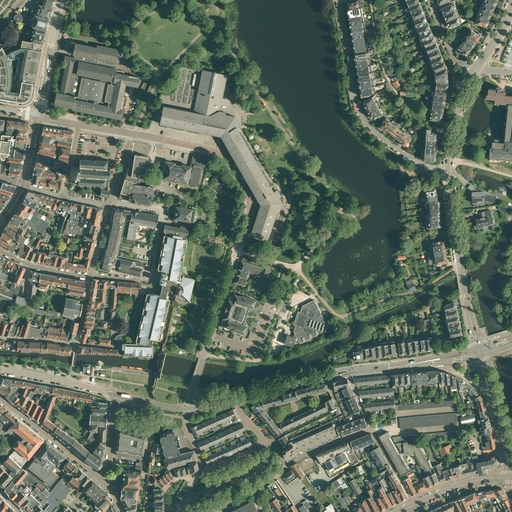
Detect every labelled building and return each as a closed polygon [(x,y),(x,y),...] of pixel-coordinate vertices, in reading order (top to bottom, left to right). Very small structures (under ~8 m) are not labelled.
[(42,0),(43,0),(42,6),(52,9),(55,0),(42,0)] [(348,5),(348,10),(362,8),(363,7),(363,6),(363,4),(362,4),(362,2),(360,2),(360,0),(357,1),(358,3),(357,2),(349,4),(348,5)] [(483,2),(480,9),(492,14),(495,7),(483,2)] [(420,3),(408,8),(406,8),(409,15),(422,9),(420,3)] [(442,8),(445,15),(457,10),(455,5),(453,6),(452,4),(442,8)] [(35,15),(49,19),(52,9),(42,6),(40,5),(38,10),(37,13),(36,15),(35,15)] [(362,8),(348,10),(349,17),(363,15),(362,8)] [(422,9),(409,15),(410,14),(412,21),(413,20),(425,15),(422,9)] [(480,9),(477,15),(490,20),(492,14),(480,9)] [(457,10),(445,15),(447,22),(460,16),(459,14),(457,10)] [(30,26),(31,22),(33,23),(32,26),(32,27),(46,30),(49,19),(35,15),(34,19),(32,18),(22,20),(22,19),(22,18),(22,17),(22,16),(21,15),(21,14),(19,14),(17,14),(16,14),(15,15),(14,16),(14,17),(14,19),(14,20),(15,21),(16,22),(30,26)] [(363,15),(349,17),(350,24),(364,22),(363,15)] [(425,15),(413,20),(416,28),(428,23),(425,15)] [(490,20),(477,15),(475,22),(487,27),(490,20)] [(460,16),(447,22),(450,27),(452,27),(462,23),(460,16)] [(364,22),(350,24),(352,31),(365,29),(364,22)] [(428,23),(416,28),(419,35),(431,30),(428,23)] [(32,27),(30,34),(44,37),(46,30),(32,27)] [(365,29),(352,31),(353,38),(366,35),(365,29)] [(470,29),(466,35),(476,43),(481,36),(481,35),(481,34),(479,33),(478,33),(477,33),(470,29)] [(431,30),(419,35),(422,41),(434,36),(431,30)] [(30,34),(29,41),(31,41),(31,42),(43,44),(44,37),(30,34)] [(366,35),(353,38),(354,45),(367,42),(366,35)] [(463,37),(461,40),(461,41),(472,49),(472,48),(474,48),(475,46),(474,45),(476,43),(466,35),(464,38),(463,37)] [(434,36),(422,41),(420,42),(422,48),(424,48),(436,43),(434,36)] [(0,100),(1,101),(9,102),(19,104),(21,105),(22,105),(23,104),(25,104),(26,104),(27,103),(28,103),(29,102),(30,101),(31,100),(32,99),(33,98),(33,97),(33,96),(34,95),(34,92),(37,75),(40,59),(43,44),(31,42),(22,40),(21,47),(6,54),(4,50),(2,47),(0,47),(0,100)] [(472,49),(461,41),(457,47),(464,52),(463,52),(463,54),(465,55),(467,55),(467,54),(468,55),(472,49)] [(367,42),(354,45),(355,51),(356,51),(367,50),(369,49),(367,42)] [(73,54),(72,57),(65,55),(64,61),(66,62),(60,93),(57,92),(54,103),(62,105),(68,106),(72,107),(72,109),(97,114),(120,119),(121,114),(123,113),(124,111),(122,109),(120,109),(125,84),(137,87),(139,77),(124,74),(124,72),(116,70),(117,66),(115,65),(115,63),(116,63),(119,49),(97,45),(97,47),(75,43),(74,50),(70,49),(69,53),(73,54)] [(436,43),(424,48),(427,54),(439,49),(436,43)] [(439,49),(427,54),(430,60),(442,55),(439,49)] [(355,54),(356,61),(370,58),(369,52),(367,52),(366,52),(355,54)] [(442,55),(430,60),(432,66),(444,61),(442,55)] [(370,58),(356,61),(357,68),(371,66),(370,58)] [(444,61),(432,66),(435,72),(447,67),(444,61)] [(371,66),(357,68),(358,75),(372,73),(371,66)] [(434,73),(435,77),(448,76),(447,68),(447,67),(435,72),(435,73),(434,73)] [(160,124),(199,132),(200,131),(204,131),(209,132),(209,133),(219,135),(219,134),(221,135),(222,135),(220,136),(255,195),(256,195),(260,201),(262,205),(262,206),(260,205),(251,234),(260,237),(260,238),(267,241),(278,210),(279,211),(282,202),(279,198),(281,197),(277,191),(274,193),(239,133),(236,128),(240,126),(234,117),(225,115),(226,113),(220,112),(224,93),(228,94),(230,85),(225,84),(227,75),(203,70),(201,79),(197,78),(195,86),(199,88),(194,112),(164,106),(162,116),(161,116),(160,124)] [(372,73),(358,75),(360,82),(373,80),(372,73)] [(448,76),(435,77),(435,82),(436,82),(448,84),(448,76)] [(373,80),(360,82),(361,88),(374,86),(373,80)] [(150,81),(143,97),(144,98),(150,84),(156,90),(151,103),(152,104),(158,88),(150,81)] [(436,82),(434,89),(447,91),(448,84),(436,82)] [(374,86),(361,88),(361,93),(360,93),(361,96),(362,96),(362,97),(371,95),(371,94),(373,93),(373,91),(375,90),(374,86)] [(511,95),(505,95),(506,92),(504,92),(504,90),(501,90),(501,89),(500,88),(500,87),(499,87),(497,87),(496,89),(489,89),(488,94),(487,94),(486,98),(495,99),(495,104),(499,104),(499,103),(506,104),(506,103),(510,104),(506,140),(491,138),(489,159),(511,160),(511,95)] [(433,96),(446,98),(447,91),(434,89),(434,91),(433,91),(432,95),(433,96)] [(367,108),(378,101),(375,95),(373,97),(364,102),(365,104),(364,104),(367,108)] [(433,96),(432,103),(445,105),(446,98),(433,96)] [(378,101),(367,108),(368,110),(370,113),(370,114),(382,107),(378,101)] [(445,105),(432,103),(434,103),(433,110),(444,111),(445,105)] [(382,107),(370,114),(372,118),(373,117),(374,119),(380,116),(380,117),(386,114),(382,107)] [(432,110),(431,115),(431,119),(437,120),(438,123),(440,123),(442,121),(444,111),(433,110),(430,110),(432,110)] [(383,128),(385,130),(392,122),(387,118),(386,119),(385,118),(382,122),(383,122),(380,126),(380,127),(382,129),(383,128)] [(392,122),(385,130),(386,130),(386,129),(391,133),(398,124),(393,120),(392,122)] [(17,128),(28,129),(29,123),(18,121),(17,128)] [(398,124),(391,133),(396,137),(402,128),(398,124)] [(55,137),(55,136),(56,129),(49,128),(43,127),(41,135),(47,136),(55,137)] [(402,128),(396,137),(400,141),(407,132),(402,128)] [(64,130),(56,129),(55,136),(55,137),(58,138),(58,139),(71,143),(74,131),(64,130)] [(423,140),(424,140),(437,141),(438,133),(435,133),(434,131),(431,131),(432,129),(427,129),(426,136),(424,135),(423,140)] [(407,132),(400,141),(403,142),(402,143),(405,145),(405,144),(406,145),(408,141),(409,142),(412,139),(411,138),(413,136),(407,132)] [(17,157),(23,158),(26,136),(15,134),(15,135),(12,135),(11,135),(1,134),(0,142),(0,156),(1,157),(1,158),(6,159),(7,156),(12,156),(17,157)] [(58,138),(55,137),(47,136),(41,135),(40,141),(48,143),(57,145),(58,139),(58,138)] [(70,150),(71,143),(58,139),(57,145),(56,146),(70,150)] [(56,146),(57,145),(48,143),(40,141),(39,146),(47,148),(56,150),(56,146)] [(55,154),(56,154),(59,155),(68,157),(70,150),(56,146),(56,150),(55,154)] [(38,149),(37,154),(55,158),(56,154),(55,154),(38,149)] [(437,154),(423,153),(422,152),(422,159),(424,159),(424,160),(430,160),(430,161),(434,161),(436,160),(436,154),(437,154)] [(37,154),(36,162),(48,166),(52,167),(53,162),(56,163),(57,159),(54,158),(55,158),(37,154)] [(123,199),(137,202),(151,204),(152,198),(154,198),(155,194),(153,194),(154,187),(140,185),(141,182),(142,182),(143,180),(141,180),(141,178),(145,178),(148,157),(135,154),(134,160),(131,159),(126,175),(125,175),(125,177),(125,178),(119,198),(123,199)] [(206,167),(208,157),(193,154),(191,167),(166,161),(166,162),(163,161),(160,177),(162,178),(171,180),(179,182),(180,182),(187,183),(188,183),(190,183),(190,184),(198,185),(201,170),(203,170),(203,167),(206,167)] [(79,167),(75,167),(71,167),(70,176),(76,176),(75,184),(78,184),(78,185),(79,185),(79,184),(84,184),(84,186),(85,186),(85,184),(89,185),(89,186),(90,186),(90,185),(95,185),(94,186),(95,186),(95,185),(100,185),(99,187),(100,187),(100,190),(101,190),(101,192),(100,196),(105,197),(109,198),(110,191),(109,191),(110,180),(109,179),(112,177),(113,177),(113,176),(112,176),(112,173),(113,173),(113,172),(112,172),(110,170),(111,169),(110,170),(107,169),(108,161),(109,160),(108,160),(107,161),(107,159),(101,159),(101,160),(97,160),(97,159),(91,158),(91,160),(86,159),(86,158),(85,159),(80,159),(79,158),(79,159),(80,160),(79,167)] [(6,163),(6,161),(1,161),(0,172),(0,173),(8,175),(9,168),(7,167),(7,164),(6,163)] [(9,168),(20,170),(22,164),(10,162),(9,168)] [(36,162),(34,167),(38,168),(54,172),(55,167),(52,167),(52,168),(48,167),(48,166),(36,162)] [(38,168),(34,167),(33,174),(44,177),(49,178),(53,179),(55,173),(54,172),(38,168)] [(65,175),(66,170),(55,167),(54,172),(55,173),(65,175)] [(20,170),(9,168),(8,175),(18,177),(19,176),(20,170)] [(64,181),(65,175),(55,173),(53,179),(54,179),(57,179),(58,180),(64,181)] [(42,185),(44,177),(33,174),(31,182),(42,185)] [(14,190),(16,186),(0,181),(0,187),(0,188),(8,190),(13,192),(14,190)] [(495,203),(496,198),(484,195),(484,191),(480,192),(480,191),(478,190),(477,190),(476,190),(475,189),(472,187),(471,185),(468,188),(469,188),(470,189),(471,190),(472,191),(471,193),(474,194),(474,197),(473,197),(473,203),(478,203),(478,201),(484,201),(484,200),(495,203)] [(0,188),(0,193),(6,195),(10,197),(13,192),(8,190),(0,188)] [(424,193),(420,193),(421,197),(424,196),(437,194),(437,189),(435,188),(425,189),(423,190),(424,193)] [(28,191),(25,196),(36,202),(40,194),(29,191),(28,191)] [(0,203),(5,205),(10,197),(6,195),(0,193),(0,203)] [(45,195),(40,194),(36,202),(37,203),(40,205),(45,195)] [(49,197),(45,195),(40,205),(43,207),(44,207),(49,197)] [(35,206),(37,203),(36,202),(25,196),(21,202),(34,208),(36,211),(37,208),(36,207),(35,206)] [(55,198),(49,197),(44,207),(49,208),(48,209),(49,210),(50,207),(55,198)] [(54,213),(60,200),(55,198),(50,207),(49,210),(50,211),(54,213)] [(62,208),(66,201),(61,200),(58,207),(62,208)] [(62,208),(62,209),(64,210),(62,213),(56,210),(55,212),(62,215),(56,235),(63,236),(64,230),(67,219),(66,219),(66,218),(65,218),(70,202),(68,202),(66,201),(62,208)] [(34,208),(21,202),(19,206),(41,218),(43,215),(36,211),(34,208)] [(69,233),(72,233),(72,234),(74,233),(79,234),(77,239),(80,240),(81,234),(82,230),(83,228),(84,222),(82,222),(81,226),(77,225),(74,224),(76,217),(75,217),(78,204),(70,202),(65,218),(66,218),(66,217),(66,215),(67,216),(68,212),(71,213),(69,218),(68,218),(68,219),(67,219),(64,230),(68,231),(68,232),(69,233)] [(78,210),(77,213),(76,217),(74,224),(77,225),(78,221),(80,221),(82,214),(85,205),(79,204),(78,210)] [(82,222),(84,222),(89,223),(91,214),(92,212),(93,207),(85,205),(82,214),(80,221),(82,222)] [(45,220),(41,218),(19,206),(15,212),(16,212),(46,228),(48,225),(51,219),(47,217),(45,220)] [(197,216),(197,215),(197,214),(197,213),(196,213),(196,212),(197,207),(190,206),(190,208),(176,206),(176,207),(175,207),(174,207),(174,210),(174,211),(175,211),(174,219),(189,221),(189,222),(190,222),(189,223),(195,224),(195,219),(196,218),(197,216)] [(101,216),(103,209),(93,207),(92,212),(91,214),(101,216)] [(133,262),(116,258),(125,218),(130,219),(132,211),(113,207),(110,221),(111,222),(105,248),(104,248),(100,269),(111,271),(111,269),(116,270),(116,271),(130,273),(141,276),(143,266),(141,266),(142,263),(133,261),(133,262)] [(132,211),(130,219),(127,241),(138,243),(138,241),(135,240),(137,227),(135,227),(136,224),(156,227),(158,219),(159,215),(132,211)] [(480,219),(476,219),(477,225),(474,225),(475,229),(483,228),(482,225),(493,223),(490,211),(479,212),(480,219)] [(39,231),(43,233),(44,232),(46,228),(16,212),(13,217),(24,223),(24,222),(35,228),(39,231)] [(89,223),(99,226),(101,216),(91,214),(89,223)] [(22,226),(24,223),(13,217),(10,221),(18,226),(21,227),(24,229),(25,228),(22,226)] [(440,219),(427,221),(427,228),(430,228),(440,227),(441,225),(440,219)] [(18,227),(18,226),(10,221),(6,227),(15,232),(18,227)] [(83,228),(85,228),(95,231),(98,231),(99,226),(89,223),(84,222),(83,228)] [(164,224),(164,225),(165,225),(164,231),(163,231),(165,232),(165,235),(164,235),(158,270),(165,271),(165,274),(162,273),(161,276),(162,277),(161,279),(161,278),(160,282),(160,283),(158,294),(147,294),(136,341),(136,343),(125,343),(123,343),(123,338),(125,338),(125,334),(122,334),(119,334),(117,335),(116,336),(115,338),(114,339),(113,342),(113,345),(122,346),(122,348),(125,349),(124,355),(152,356),(153,346),(151,345),(152,342),(159,344),(170,299),(168,299),(170,292),(172,293),(174,293),(177,294),(178,294),(179,294),(180,294),(180,293),(181,293),(181,292),(183,293),(182,294),(182,293),(182,294),(190,302),(191,302),(190,301),(195,279),(184,277),(184,275),(182,279),(180,278),(187,239),(186,239),(187,235),(188,236),(189,229),(187,228),(188,227),(187,227),(181,226),(180,225),(181,224),(175,223),(174,226),(164,224)] [(15,232),(6,227),(3,233),(7,235),(10,237),(12,238),(12,237),(16,239),(19,234),(18,234),(17,236),(14,235),(15,232)] [(21,227),(18,234),(19,234),(23,236),(26,230),(24,229),(21,227)] [(82,235),(83,236),(84,236),(96,239),(98,231),(95,231),(85,228),(83,228),(82,230),(85,230),(85,231),(83,231),(82,235)] [(3,233),(0,236),(0,238),(10,244),(13,245),(16,239),(12,237),(12,238),(10,237),(7,235),(3,233)] [(25,237),(23,236),(19,234),(16,239),(13,245),(10,251),(16,254),(22,243),(25,238),(25,237)] [(27,237),(27,239),(25,238),(22,243),(25,245),(23,249),(25,251),(22,257),(26,259),(32,247),(27,244),(30,239),(27,237)] [(0,245),(7,249),(9,246),(10,244),(0,238),(0,245)] [(93,249),(95,242),(85,240),(84,247),(81,247),(87,249),(87,247),(93,249)] [(431,244),(432,251),(445,248),(444,241),(441,242),(440,241),(436,242),(437,243),(431,244)] [(20,256),(23,249),(25,245),(22,243),(16,254),(20,256)] [(31,261),(32,261),(37,250),(36,249),(33,248),(32,247),(26,259),(31,261)] [(429,258),(433,258),(446,255),(445,248),(432,251),(433,255),(429,255),(429,258)] [(44,264),(51,265),(54,251),(50,249),(49,254),(48,254),(48,253),(44,264)] [(33,261),(38,263),(42,251),(37,250),(38,250),(37,250),(32,261),(33,261)] [(41,263),(44,264),(48,253),(42,251),(38,263),(41,263)] [(51,265),(56,266),(58,261),(59,255),(54,254),(54,251),(51,265)] [(56,266),(63,268),(66,257),(59,255),(58,261),(56,266)] [(446,255),(433,258),(433,261),(434,261),(434,264),(435,265),(437,265),(439,266),(441,265),(442,264),(442,263),(448,262),(446,255)] [(11,269),(14,262),(9,260),(9,261),(6,270),(5,273),(6,274),(8,271),(8,270),(10,271),(11,269)] [(237,275),(235,283),(245,286),(245,285),(249,272),(259,275),(261,268),(262,268),(262,267),(242,261),(239,269),(239,268),(237,274),(237,275)] [(21,266),(18,264),(15,270),(14,272),(12,276),(15,278),(21,266)] [(15,278),(12,283),(12,284),(10,290),(10,291),(16,290),(21,277),(23,275),(26,268),(21,266),(15,278)] [(21,277),(16,290),(18,291),(17,296),(22,297),(23,286),(30,270),(26,268),(23,275),(25,276),(24,278),(21,277)] [(40,273),(30,270),(23,286),(22,297),(25,297),(24,302),(22,308),(23,308),(24,308),(33,310),(34,308),(38,286),(40,273)] [(0,271),(0,277),(5,280),(12,283),(15,278),(12,276),(11,277),(10,279),(8,278),(9,276),(6,274),(5,273),(0,271)] [(53,275),(40,273),(38,286),(51,288),(52,283),(53,275)] [(70,278),(53,275),(52,283),(67,286),(67,287),(68,287),(70,278)] [(71,293),(78,294),(84,295),(84,294),(85,294),(85,291),(84,291),(86,281),(70,278),(68,287),(67,287),(67,292),(69,292),(69,293),(71,293)] [(101,285),(102,280),(101,280),(99,279),(93,279),(91,287),(97,288),(99,288),(101,288),(101,285)] [(406,282),(408,286),(411,291),(417,290),(411,279),(406,282)] [(132,283),(125,282),(123,295),(125,295),(125,292),(130,293),(132,283)] [(140,283),(132,283),(130,293),(135,293),(135,296),(137,296),(138,294),(140,283)] [(0,296),(1,295),(4,298),(7,300),(10,302),(11,303),(15,305),(22,308),(24,302),(25,297),(22,297),(17,296),(18,291),(16,290),(10,291),(5,291),(0,289),(0,296)] [(161,351),(163,352),(177,294),(174,293),(161,351)] [(223,318),(223,319),(222,322),(222,323),(222,324),(222,325),(223,325),(223,326),(224,326),(231,329),(230,330),(235,331),(235,332),(238,332),(245,334),(245,333),(247,327),(247,326),(246,326),(247,323),(244,322),(245,321),(245,319),(248,313),(248,311),(249,310),(251,311),(252,308),(253,308),(254,307),(253,307),(255,301),(256,301),(256,300),(242,296),(235,294),(234,294),(233,294),(232,294),(232,295),(231,295),(231,296),(230,296),(229,300),(227,307),(226,307),(225,312),(223,318)] [(79,314),(80,314),(81,309),(83,303),(82,303),(79,302),(80,300),(66,297),(65,303),(64,308),(63,314),(76,317),(77,313),(80,314),(79,314)] [(294,332),(294,333),(293,337),(287,335),(284,344),(293,347),(295,341),(299,342),(300,344),(307,340),(309,341),(310,338),(324,331),(327,332),(329,325),(326,324),(314,300),(302,306),(300,312),(298,311),(295,318),(293,324),(296,325),(294,332)] [(11,303),(10,302),(9,304),(5,311),(7,312),(10,313),(15,305),(11,303)] [(444,305),(445,311),(457,309),(456,302),(444,305)] [(87,309),(85,317),(96,318),(98,309),(93,309),(87,309)] [(457,309),(445,311),(446,318),(459,315),(457,309)] [(459,315),(446,318),(448,324),(460,322),(459,315)] [(24,324),(21,336),(26,336),(30,324),(31,317),(28,316),(25,324),(24,324)] [(1,324),(0,328),(0,334),(5,335),(10,322),(11,320),(3,317),(2,319),(2,321),(1,321),(1,324)] [(41,335),(41,337),(47,337),(49,326),(50,324),(47,324),(48,320),(45,319),(45,323),(43,327),(43,330),(42,332),(41,335)] [(14,324),(11,323),(10,322),(5,335),(9,335),(14,324)] [(26,336),(41,337),(41,335),(42,332),(43,330),(43,327),(41,326),(40,327),(38,326),(38,322),(36,322),(35,325),(30,324),(26,336)] [(460,322),(448,324),(449,330),(461,328),(460,322)] [(76,333),(77,326),(70,324),(69,328),(69,329),(69,331),(76,333)] [(461,328),(449,330),(450,337),(463,334),(462,331),(461,328)] [(74,341),(76,333),(69,331),(67,340),(68,340),(74,341)] [(95,339),(92,338),(90,338),(91,337),(88,337),(88,333),(82,332),(80,342),(83,342),(86,343),(87,338),(88,338),(87,343),(94,343),(95,339)] [(424,337),(418,338),(420,352),(426,351),(425,338),(424,337)] [(432,337),(425,338),(426,351),(433,350),(432,337)] [(412,338),(405,339),(407,353),(413,352),(412,338)] [(418,338),(412,338),(413,352),(420,352),(418,338)] [(407,353),(405,339),(402,339),(402,340),(399,340),(399,342),(400,354),(407,353)] [(25,341),(18,341),(17,350),(24,350),(24,351),(29,351),(29,350),(35,351),(35,342),(25,341)] [(395,341),(388,342),(390,356),(397,355),(396,352),(398,352),(397,346),(396,347),(395,343),(395,341)] [(42,342),(35,342),(35,351),(41,351),(41,352),(47,352),(47,351),(53,352),(54,343),(48,342),(48,343),(42,342)] [(388,342),(382,343),(383,357),(390,356),(388,342)] [(60,344),(54,343),(53,352),(58,353),(58,354),(64,355),(65,354),(70,355),(72,346),(65,345),(60,344)] [(375,344),(375,345),(377,358),(383,357),(382,343),(375,344)] [(79,345),(77,353),(85,354),(86,346),(79,345)] [(364,359),(362,347),(362,345),(356,345),(356,349),(354,349),(354,351),(355,360),(364,359)] [(369,346),(362,347),(364,359),(370,358),(369,346)] [(163,352),(161,351),(155,376),(157,377),(158,377),(158,378),(159,378),(160,377),(160,376),(165,354),(166,353),(165,352),(164,351),(163,352)] [(463,379),(460,389),(463,391),(464,392),(466,387),(469,383),(463,379)] [(343,380),(332,382),(333,391),(338,390),(337,388),(339,388),(339,387),(344,386),(343,380)] [(20,381),(18,381),(17,385),(10,384),(10,386),(9,388),(10,389),(6,395),(11,401),(18,393),(18,392),(18,389),(19,389),(20,386),(19,386),(20,381)] [(20,393),(18,392),(18,393),(22,394),(26,382),(25,382),(20,381),(19,386),(20,386),(19,389),(21,390),(21,392),(20,392),(20,393)] [(37,384),(26,382),(22,394),(25,396),(27,390),(31,391),(31,392),(28,398),(31,399),(31,398),(32,395),(34,396),(35,393),(33,392),(34,391),(33,391),(37,384)] [(3,383),(2,385),(0,389),(0,390),(0,391),(6,395),(10,389),(9,388),(10,386),(3,383)] [(325,383),(317,385),(320,391),(328,390),(328,385),(325,383)] [(466,387),(464,392),(465,392),(466,390),(467,391),(465,393),(466,393),(464,395),(465,396),(468,393),(469,392),(474,387),(473,386),(469,383),(466,387)] [(48,386),(37,384),(33,391),(34,391),(33,392),(35,393),(39,393),(44,396),(48,386)] [(317,385),(310,387),(311,394),(312,394),(320,391),(317,385)] [(53,387),(48,386),(44,396),(49,398),(50,394),(53,387)] [(345,388),(343,389),(345,394),(353,390),(351,386),(345,388)] [(469,392),(470,393),(467,397),(468,398),(469,397),(470,396),(471,396),(477,390),(474,387),(469,392)] [(305,388),(297,391),(298,398),(306,395),(306,396),(305,388)] [(353,390),(345,394),(347,399),(349,398),(355,396),(353,390)] [(477,390),(471,396),(473,399),(480,394),(477,390)] [(75,402),(76,399),(77,399),(78,399),(80,392),(79,392),(78,392),(75,391),(72,391),(71,398),(70,398),(70,399),(72,399),(72,401),(73,402),(74,402),(75,402)] [(284,394),(286,401),(290,400),(290,401),(292,400),(295,399),(298,398),(297,391),(296,391),(293,392),(292,391),(290,392),(288,393),(284,394)] [(87,401),(92,402),(93,395),(87,393),(80,392),(78,399),(87,401)] [(22,394),(18,393),(11,401),(15,405),(19,398),(20,398),(22,394)] [(39,393),(34,402),(29,414),(34,418),(42,400),(44,396),(39,393)] [(15,405),(22,409),(24,407),(23,405),(22,404),(24,401),(26,402),(28,398),(25,396),(22,394),(20,398),(19,398),(15,405)] [(56,395),(50,394),(49,398),(46,405),(52,407),(56,395)] [(284,394),(276,397),(278,404),(286,401),(284,394)] [(349,398),(347,399),(349,404),(357,401),(355,396),(349,398)] [(24,407),(22,409),(29,414),(34,402),(31,399),(28,398),(26,402),(24,401),(22,404),(23,405),(24,407)] [(271,398),(263,400),(265,407),(273,405),(271,398)] [(326,403),(328,408),(329,408),(330,411),(337,408),(332,398),(326,402),(326,403)] [(42,407),(45,401),(42,400),(34,418),(39,422),(42,415),(45,408),(42,407)] [(255,410),(265,407),(263,400),(253,403),(252,406),(253,408),(254,408),(255,410)] [(318,406),(321,412),(329,409),(328,408),(326,403),(326,402),(318,406)] [(46,405),(45,408),(42,415),(48,417),(52,407),(46,405)] [(359,405),(350,409),(352,413),(354,412),(357,411),(359,410),(361,410),(359,405)] [(311,409),(314,416),(321,412),(318,406),(311,409)] [(8,410),(3,407),(0,409),(0,416),(8,410)] [(264,410),(265,407),(255,410),(258,414),(259,414),(265,421),(270,417),(264,410)] [(230,410),(235,422),(241,420),(235,408),(230,410)] [(311,409),(304,413),(307,419),(314,416),(311,409)] [(8,410),(0,416),(0,426),(1,427),(4,426),(9,421),(8,421),(13,415),(8,410)] [(235,422),(230,410),(226,413),(229,419),(231,418),(234,423),(235,422)] [(98,424),(106,425),(107,414),(107,413),(90,413),(89,423),(89,430),(94,431),(97,431),(98,424)] [(304,413),(296,416),(299,423),(307,419),(304,413)] [(468,422),(478,420),(489,417),(488,413),(484,413),(485,414),(483,414),(483,415),(481,416),(480,416),(477,416),(477,415),(475,416),(474,414),(461,417),(462,423),(468,422)] [(8,421),(9,421),(12,424),(17,418),(13,415),(8,421)] [(48,417),(42,415),(39,422),(43,425),(46,427),(49,420),(47,419),(48,417)] [(225,425),(221,415),(216,417),(219,424),(222,422),(223,426),(225,425)] [(288,420),(292,426),(299,423),(296,416),(288,420)] [(268,425),(273,421),(270,417),(265,421),(268,425)] [(12,424),(7,430),(18,439),(11,447),(15,450),(28,459),(44,439),(18,418),(17,418),(12,424)] [(216,429),(211,419),(206,421),(209,428),(212,427),(213,430),(216,429)] [(50,421),(49,420),(46,427),(47,428),(53,433),(56,426),(52,423),(51,422),(50,421)] [(292,426),(288,420),(281,423),(284,430),(292,426)] [(283,432),(273,421),(268,425),(276,436),(283,432)] [(285,435),(279,438),(279,439),(283,446),(285,449),(282,451),(288,461),(298,455),(298,454),(299,453),(300,454),(301,453),(300,453),(304,451),(304,452),(305,452),(305,451),(311,449),(318,446),(318,445),(324,443),(325,443),(332,439),(339,436),(337,432),(335,429),(336,428),(335,425),(334,425),(332,421),(288,440),(286,435),(285,435)] [(206,434),(201,424),(197,426),(200,432),(202,431),(204,434),(206,434)] [(341,424),(337,425),(337,426),(339,434),(340,436),(341,436),(345,434),(342,425),(341,424)] [(197,426),(197,425),(191,428),(195,435),(197,433),(199,436),(201,435),(200,432),(197,426)] [(242,435),(237,425),(232,427),(235,434),(238,433),(240,436),(242,435)] [(56,435),(61,438),(65,432),(56,426),(53,433),(54,433),(54,434),(55,435),(56,435)] [(100,441),(106,441),(106,431),(107,427),(100,426),(99,437),(98,441),(100,441)] [(139,433),(132,432),(132,431),(125,430),(125,429),(118,428),(117,435),(116,442),(117,443),(116,450),(117,450),(116,454),(142,458),(142,454),(143,454),(146,436),(139,434),(139,433)] [(492,428),(485,429),(485,431),(486,434),(489,434),(490,436),(494,435),(492,428)] [(94,431),(89,430),(84,439),(90,443),(94,438),(91,436),(94,431)] [(230,440),(232,440),(227,430),(223,432),(226,438),(228,437),(230,440)] [(168,455),(168,457),(180,454),(178,447),(180,446),(178,437),(176,438),(174,431),(166,433),(166,432),(163,433),(164,435),(160,436),(165,455),(168,455)] [(384,433),(379,436),(386,449),(390,456),(394,462),(397,468),(401,475),(405,472),(410,469),(407,464),(404,459),(402,455),(410,454),(414,454),(422,468),(424,468),(428,476),(424,478),(425,480),(429,487),(434,485),(440,482),(433,466),(430,460),(420,444),(419,443),(414,443),(414,444),(411,445),(410,443),(408,444),(408,442),(404,442),(394,443),(391,438),(390,436),(391,435),(389,432),(388,431),(384,433)] [(61,438),(69,446),(74,438),(65,432),(61,438)] [(369,433),(366,435),(369,444),(370,444),(376,442),(372,434),(369,433)] [(221,441),(218,434),(213,436),(217,446),(220,445),(218,442),(221,441)] [(486,434),(485,434),(486,443),(495,441),(494,435),(490,436),(489,434),(486,434)] [(366,435),(361,437),(365,447),(370,445),(371,445),(370,444),(369,444),(366,435)] [(217,446),(213,436),(208,438),(211,445),(214,444),(215,447),(217,446)] [(252,445),(249,438),(246,439),(244,436),(242,437),(247,447),(252,445)] [(361,437),(356,439),(360,449),(365,447),(361,437)] [(74,438),(69,446),(84,459),(85,460),(85,459),(87,461),(87,462),(88,462),(90,463),(90,464),(91,464),(93,466),(94,466),(96,468),(96,469),(97,469),(97,468),(100,468),(101,468),(100,467),(102,465),(103,465),(103,464),(102,464),(102,461),(102,460),(102,461),(92,453),(90,452),(91,452),(74,438)] [(211,445),(208,438),(203,440),(208,451),(210,450),(208,446),(211,445)] [(352,440),(350,441),(354,451),(360,449),(356,439),(352,440)] [(208,451),(203,440),(198,443),(201,449),(204,448),(206,452),(208,451)] [(242,449),(239,442),(236,443),(235,440),(233,441),(237,451),(242,449)] [(56,466),(65,456),(46,441),(34,456),(36,457),(28,467),(50,485),(59,475),(52,470),(55,466),(56,466)] [(495,441),(486,443),(487,445),(483,446),(482,446),(484,452),(493,450),(493,449),(496,448),(495,441)] [(96,448),(103,454),(105,446),(100,442),(96,448)] [(324,451),(316,454),(320,460),(322,463),(322,464),(330,478),(359,462),(351,447),(348,442),(347,442),(344,443),(343,443),(335,447),(335,446),(324,451)] [(160,453),(161,444),(156,443),(154,443),(153,452),(160,453)] [(232,453),(229,446),(226,448),(225,444),(223,445),(224,449),(227,455),(232,453)] [(445,462),(456,458),(451,444),(439,448),(445,462)] [(9,456),(21,467),(28,459),(15,450),(11,447),(10,446),(3,453),(7,457),(9,456)] [(372,450),(369,452),(372,456),(381,450),(379,446),(372,450)] [(227,455),(224,449),(222,450),(220,447),(218,447),(222,457),(227,455)] [(92,453),(102,461),(103,454),(96,448),(92,453)] [(381,450),(372,456),(374,460),(384,455),(381,450)] [(186,453),(180,454),(168,457),(164,458),(166,464),(195,456),(194,451),(186,453)] [(218,460),(215,453),(212,454),(210,451),(208,452),(213,462),(218,460)] [(384,455),(374,460),(375,460),(378,464),(386,459),(384,455)] [(477,455),(473,456),(473,459),(475,463),(477,463),(479,472),(479,474),(480,476),(488,475),(487,473),(486,467),(488,467),(498,464),(497,457),(495,458),(495,456),(478,459),(477,455)] [(8,467),(11,469),(16,472),(21,467),(9,456),(7,457),(3,462),(8,467)] [(195,456),(166,464),(166,466),(169,469),(173,468),(173,466),(188,463),(197,461),(195,456)] [(462,456),(457,457),(458,460),(459,459),(460,463),(461,462),(462,464),(460,464),(460,466),(461,470),(462,469),(463,475),(468,474),(465,465),(465,463),(463,463),(462,456)] [(386,459),(378,464),(380,468),(389,463),(388,462),(386,459)] [(467,463),(465,463),(465,465),(468,474),(479,472),(477,463),(475,463),(473,459),(467,460),(467,463)] [(63,467),(62,471),(66,474),(66,473),(68,471),(69,472),(75,465),(68,460),(63,467)] [(197,461),(188,463),(188,465),(189,465),(191,472),(198,471),(199,470),(197,461)] [(3,462),(0,465),(0,476),(4,471),(8,467),(3,462)] [(300,479),(305,475),(297,463),(291,466),(300,479)] [(433,466),(440,482),(446,480),(442,471),(443,471),(442,467),(441,463),(433,466)] [(388,475),(393,472),(389,464),(378,470),(381,475),(386,472),(388,475)] [(41,511),(51,511),(57,506),(60,502),(68,493),(69,492),(71,489),(65,485),(73,476),(79,468),(75,465),(69,472),(68,471),(66,473),(66,474),(52,490),(49,492),(45,497),(48,500),(47,501),(49,503),(41,511)] [(356,467),(360,474),(364,472),(361,465),(356,467)] [(447,465),(446,466),(452,478),(457,476),(455,467),(454,467),(453,465),(447,466),(447,465)] [(141,471),(142,467),(136,466),(135,470),(124,469),(122,485),(121,485),(121,488),(122,488),(121,497),(131,498),(133,499),(134,500),(138,500),(140,487),(140,486),(141,479),(142,471),(141,471)] [(446,466),(442,467),(443,471),(442,471),(446,480),(452,478),(446,466)] [(460,466),(455,467),(457,476),(463,475),(462,469),(461,470),(460,466)] [(46,485),(26,468),(25,470),(27,473),(44,488),(49,492),(52,490),(46,485)] [(79,468),(73,476),(79,481),(86,473),(79,468)] [(8,473),(4,471),(0,476),(0,483),(2,485),(4,486),(12,477),(16,472),(11,469),(8,473)] [(23,469),(13,479),(18,483),(22,479),(27,473),(25,470),(23,469)] [(165,471),(166,473),(172,479),(174,477),(168,469),(165,471)] [(290,479),(296,475),(291,470),(286,474),(287,475),(284,477),(288,483),(291,481),(290,479)] [(391,481),(397,478),(395,474),(393,472),(388,475),(391,480),(390,480),(391,481)] [(44,488),(27,473),(22,479),(26,483),(26,485),(14,500),(19,504),(36,487),(41,491),(44,488)] [(92,479),(86,473),(79,481),(81,483),(80,484),(81,485),(84,488),(92,479)] [(164,475),(161,478),(166,484),(169,481),(164,475)] [(71,489),(75,492),(79,488),(81,485),(80,484),(81,483),(79,481),(73,476),(65,485),(71,489)] [(166,484),(161,478),(158,480),(154,477),(152,483),(156,484),(157,481),(162,487),(166,484)] [(409,477),(404,480),(406,485),(412,496),(417,493),(412,483),(409,477)] [(385,490),(393,505),(398,503),(391,491),(383,478),(381,479),(380,480),(381,482),(380,483),(385,490)] [(397,491),(403,488),(401,483),(398,480),(397,478),(391,481),(397,491)] [(5,490),(9,495),(19,484),(18,483),(13,479),(5,488),(5,490)] [(19,484),(9,495),(14,499),(14,500),(26,485),(26,483),(22,479),(18,483),(19,484)] [(100,486),(100,485),(94,480),(92,479),(84,488),(86,490),(87,491),(86,493),(90,496),(100,486)] [(354,479),(349,482),(356,495),(362,492),(354,479)] [(378,488),(382,495),(388,507),(393,505),(385,490),(380,483),(379,481),(378,479),(371,482),(370,481),(369,482),(369,484),(368,485),(370,489),(371,489),(372,489),(373,489),(374,488),(374,489),(376,488),(377,489),(378,488)] [(337,480),(332,483),(338,493),(344,490),(337,480)] [(391,481),(390,480),(388,481),(393,490),(391,491),(398,503),(403,500),(397,491),(391,481)] [(418,480),(412,483),(417,493),(423,490),(420,483),(418,480)] [(429,487),(425,480),(420,483),(423,490),(429,487)] [(107,492),(103,489),(100,486),(90,496),(94,500),(97,502),(107,492)] [(49,492),(44,488),(41,491),(36,487),(19,504),(26,511),(31,511),(45,497),(49,492)] [(278,488),(273,491),(279,500),(283,497),(278,488)] [(403,500),(408,498),(406,493),(403,488),(397,491),(403,500)] [(494,489),(499,499),(507,494),(503,488),(494,489)] [(371,496),(366,498),(373,511),(378,511),(381,510),(375,498),(372,493),(370,489),(367,491),(369,495),(371,496)] [(500,502),(499,499),(494,489),(484,491),(489,500),(490,500),(492,500),(495,505),(500,502)] [(484,491),(475,492),(477,497),(479,501),(478,500),(485,498),(485,501),(489,500),(484,491)] [(93,511),(102,511),(115,500),(108,492),(107,492),(97,502),(95,504),(99,507),(93,511)] [(479,502),(479,501),(477,497),(475,492),(468,495),(471,503),(472,503),(475,511),(484,511),(479,502)] [(385,509),(388,507),(382,495),(378,497),(379,497),(385,509)] [(475,511),(472,503),(471,503),(468,495),(458,499),(465,511),(466,511),(465,511),(475,511)] [(340,496),(338,497),(342,504),(345,508),(344,509),(346,511),(351,511),(349,509),(348,507),(342,498),(340,496)] [(345,496),(342,498),(348,507),(351,505),(345,496)] [(45,497),(31,511),(41,511),(49,503),(47,501),(48,500),(45,497)] [(381,510),(385,509),(379,497),(378,497),(375,498),(381,510)] [(131,498),(121,498),(125,506),(131,506),(131,498)] [(138,500),(134,500),(133,499),(131,498),(131,506),(125,506),(128,511),(136,510),(138,500)] [(262,506),(258,498),(254,500),(258,508),(262,506)] [(373,511),(366,498),(359,502),(360,503),(359,503),(364,511),(373,511)] [(511,503),(509,498),(500,502),(504,509),(511,504),(511,503)] [(9,505),(3,499),(0,503),(0,511),(3,511),(9,506),(9,505)] [(280,511),(283,510),(275,499),(271,502),(277,511),(280,511)] [(303,502),(304,505),(305,506),(306,505),(308,509),(310,507),(309,506),(311,505),(308,499),(303,502)] [(458,499),(452,501),(454,506),(457,511),(465,511),(458,499)] [(120,511),(120,510),(119,509),(118,507),(118,506),(116,502),(115,501),(115,500),(102,511),(120,511)] [(254,500),(230,511),(259,511),(258,508),(254,500)] [(457,511),(454,506),(452,501),(449,502),(453,511),(457,511)] [(357,508),(355,509),(356,511),(364,511),(359,503),(358,504),(357,503),(355,504),(357,508)]
